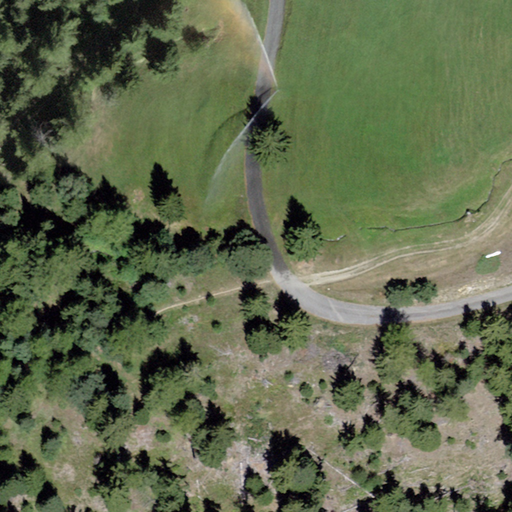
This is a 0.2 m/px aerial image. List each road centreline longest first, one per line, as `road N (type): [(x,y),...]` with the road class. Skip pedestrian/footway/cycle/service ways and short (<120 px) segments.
road 1 (track): [(275,0),(251,160),(261,230),(289,283)]
road 2 (track): [(289,283),(318,306),(362,316),(511,292)]
road 3 (track): [(0,144),(138,0)]
